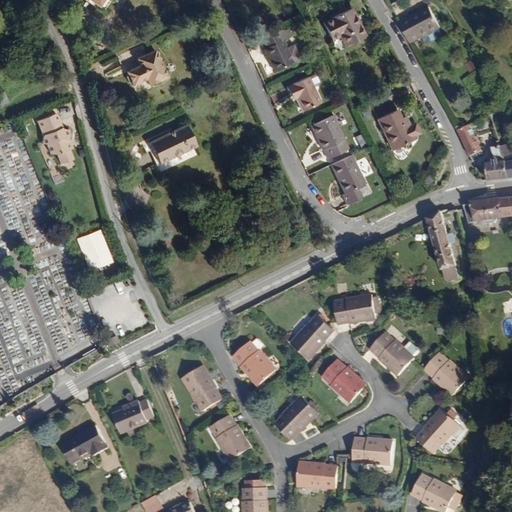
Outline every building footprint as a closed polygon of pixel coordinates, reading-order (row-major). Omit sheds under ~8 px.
[(429,7),(399,23),(410,44),(422,37),(436,30),(440,28),(429,7)] [(365,36),(351,8),(323,22),(332,40),(339,37),(344,46),(365,36)] [(292,27),(304,22),(302,17),(284,26),(287,31),(293,29),(292,27)] [(299,59),(292,45),(286,49),(281,40),(289,37),(287,31),(284,26),(258,38),(273,72),(299,59)] [(437,38),(438,35),(436,30),(422,37),(425,42),(428,43),(437,38)] [(166,77),(153,49),(136,57),(138,65),(125,71),(125,73),(124,76),(127,82),(130,83),(131,85),(145,78),(148,85),(166,77)] [(321,103),(312,86),(318,83),(318,81),(315,75),(313,74),(286,87),(290,96),(295,94),(297,98),(303,112),(321,103)] [(415,136),(420,134),(415,122),(410,125),(405,128),(401,118),(397,109),(377,119),(392,150),(416,139),(415,136)] [(62,130),(56,115),(37,122),(43,136),(42,145),(47,146),(50,155),(57,156),(60,165),(72,160),(69,151),(70,150),(68,144),(70,131),(62,130)] [(348,149),(332,115),(310,125),(315,135),(314,136),(320,150),(322,149),(327,159),(348,149)] [(410,125),(406,115),(401,118),(405,128),(410,125)] [(158,164),(195,146),(185,124),(148,142),(158,164)] [(483,151),(470,125),(457,130),(470,157),(483,151)] [(511,154),(511,143),(502,147),(505,157),(511,154)] [(510,178),(507,162),(505,157),(502,147),(492,147),(494,159),(487,160),(489,181),(510,178)] [(364,184),(350,155),(329,165),(343,194),(341,195),(346,206),(361,198),(356,188),(364,184)] [(478,221),(511,216),(511,197),(471,202),(463,205),(467,224),(478,221)] [(426,233),(433,229),(446,273),(449,283),(453,285),(461,283),(463,280),(460,269),(445,216),(431,223),(422,227),(426,233)] [(100,229),(75,238),(87,270),(112,261),(100,229)] [(376,321),(375,316),(380,315),(377,298),(372,299),(371,295),(345,300),(346,302),(333,304),(337,325),(349,323),(350,325),(376,321)] [(315,317),(307,326),(306,326),(289,345),(307,361),(324,342),(323,341),(332,332),(315,317)] [(383,333),(368,349),(378,358),(376,359),(396,378),(413,360),(419,354),(409,345),(404,351),(394,341),(393,342),(383,333)] [(109,347),(120,342),(119,338),(118,336),(112,338),(107,340),(106,341),(109,347)] [(231,356),(240,367),(239,367),(256,387),(274,371),(257,351),(256,352),(248,342),(231,356)] [(438,353),(423,370),(432,379),(451,397),(468,379),(448,361),(447,362),(438,353)] [(349,404),(366,385),(347,367),(345,370),(336,361),(321,377),(330,385),(349,404)] [(221,399),(214,389),(216,388),(201,365),(180,379),(195,401),(202,411),(221,399)] [(317,414),(300,397),(281,415),(282,415),(272,424),(288,440),(297,431),(298,432),(317,414)] [(152,416),(145,400),(137,403),(136,400),(125,405),(126,408),(121,410),(110,414),(119,434),(146,423),(144,420),(152,416)] [(430,454),(439,445),(440,446),(450,436),(455,441),(464,432),(458,427),(459,426),(440,409),(421,429),(423,430),(414,439),(430,454)] [(227,416),(209,427),(216,438),(215,438),(228,460),(249,448),(236,426),(234,427),(227,416)] [(90,457),(107,447),(95,425),(78,434),(79,436),(59,446),(69,465),(88,454),(90,457)] [(390,465),(392,441),(364,439),(364,440),(353,439),(351,461),(363,462),(363,464),(390,465)] [(324,464),(298,461),(296,485),(322,488),(335,489),(337,467),(324,466),(324,464)] [(439,511),(445,511),(446,510),(450,511),(452,511),(460,498),(454,495),(456,492),(433,479),(432,480),(421,474),(410,493),(421,500),(420,501),(439,511)] [(263,487),(242,487),(242,500),(241,511),(266,511),(266,500),(263,500),(263,487)] [(147,511),(158,511),(164,509),(158,496),(143,504),(147,511)] [(196,511),(192,502),(171,511),(196,511)]
